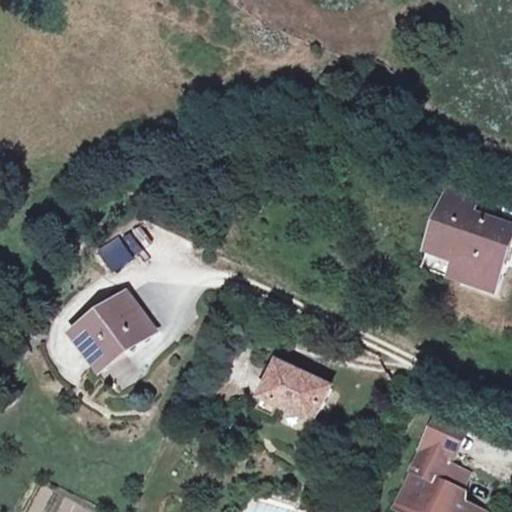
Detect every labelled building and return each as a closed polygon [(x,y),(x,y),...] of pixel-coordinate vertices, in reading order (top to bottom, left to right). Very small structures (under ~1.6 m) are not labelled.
[(482,195),(453,184),(430,250),(423,270),(497,295),(507,266),(499,263),(511,229),(486,220),(485,225),(473,221),(482,195)] [(99,252),(115,275),(137,261),(120,237),(99,252)] [(157,334),(129,297),(74,337),(96,367),(122,348),(128,356),(157,334)] [(102,375),(128,356),(122,348),(96,367),(102,375)] [(333,390),(279,366),(263,402),(264,403),(281,411),(316,427),(333,390)] [(138,370),(118,382),(125,395),(146,384),(138,370)] [(281,411),(264,403),(260,413),(277,420),(281,411)] [(439,417),(427,443),(452,454),(458,457),(469,430),(439,417)] [(401,503),(402,511),(480,511),(466,505),(466,496),(458,492),(445,486),(453,468),(447,465),(452,454),(427,443),(401,503)] [(467,474),(453,468),(445,486),(458,492),(467,474)]
